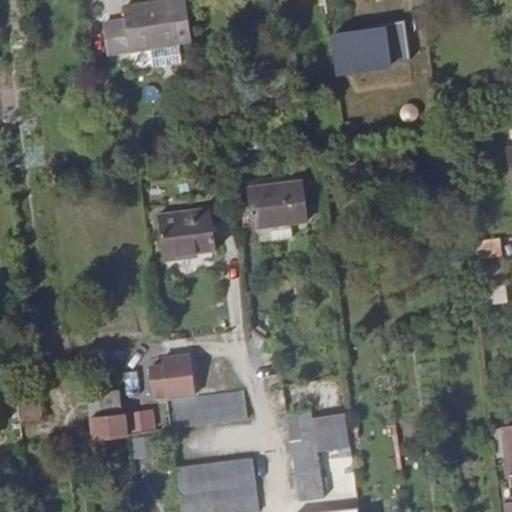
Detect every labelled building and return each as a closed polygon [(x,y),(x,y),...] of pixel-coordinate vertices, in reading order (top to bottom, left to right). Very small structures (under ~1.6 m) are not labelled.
[(173,0),(170,1),(123,9),(124,21),(102,25),(106,54),(148,48),(176,45),(188,43),(184,11),(182,0),(173,0)] [(323,0),(312,0),(315,16),(325,16),(323,0)] [(383,28),(328,36),(333,71),(388,63),(388,61),(407,59),(405,46),(386,48),(383,28)] [(176,45),(148,48),(151,68),(179,64),(176,45)] [(235,134),(216,138),(217,148),(237,144),(235,134)] [(511,183),(511,141),(503,143),(509,184),(511,183)] [(237,169),(238,176),(274,171),(273,163),(237,169)] [(274,171),(238,176),(241,194),(233,195),(236,213),(244,212),(244,215),(257,213),(278,210),(299,206),(293,168),(274,171)] [(207,240),(201,199),(149,207),(156,252),(181,248),(181,244),(207,240)] [(429,203),(419,204),(421,221),(431,220),(429,203)] [(278,210),(257,213),(259,229),(279,226),(278,210)] [(475,264),(501,262),(499,244),(473,246),(475,264)] [(472,267),(474,285),(500,282),(498,264),(472,267)] [(474,289),(476,306),(501,303),(500,287),(474,289)] [(183,345),(158,348),(164,391),(189,388),(183,345)] [(164,395),(168,424),(182,422),(197,421),(211,419),(227,417),(244,415),(240,386),(225,388),(222,388),(208,390),(194,392),(179,393),(164,395)] [(87,394),(91,419),(125,414),(122,390),(87,394)] [(39,418),(35,391),(15,394),(18,421),(39,418)] [(348,449),(343,416),(328,418),(315,420),(314,411),(287,415),(289,430),(291,445),(293,460),(296,477),(298,493),(300,506),(326,503),(324,491),(322,474),(320,457),(319,452),(333,451),(348,449)] [(94,441),(128,436),(125,414),(91,419),(94,441)] [(155,457),(153,435),(132,437),(134,459),(155,457)] [(23,452),(25,467),(69,462),(68,453),(60,447),(23,452)] [(177,488),(179,511),(217,511),(224,511),(240,510),(256,508),(250,454),(234,456),(218,458),(216,458),(203,460),(188,462),(173,463),(177,488)] [(511,511),(511,502),(503,503),(503,511),(511,511)]
